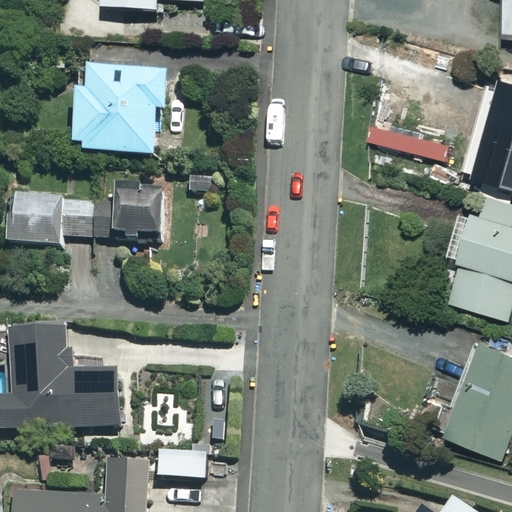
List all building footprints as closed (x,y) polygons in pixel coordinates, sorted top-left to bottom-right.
[(110,0),(110,6),(164,10),(165,0),(110,0)] [(85,140),(84,150),(155,154),(158,108),(172,109),(174,64),(93,60),(91,89),(79,88),(76,139),(85,140)] [(511,78),(507,77),(480,178),(511,186),(511,78)] [(166,187),(119,183),(114,237),(161,241),(166,187)] [(11,197),(9,238),(96,241),(97,200),(11,197)] [(511,221),(484,212),(456,303),(511,320),(511,316),(511,221)] [(511,348),(491,340),(453,437),(511,459),(511,348)] [(0,397),(0,427),(132,422),(130,373),(71,375),(70,349),(16,352),(18,396),(0,397)] [(164,447),(162,474),(207,476),(209,449),(164,447)] [(17,488),(15,511),(148,511),(151,457),(110,455),(108,492),(17,488)] [(482,511),(460,496),(448,511),(482,511)]
